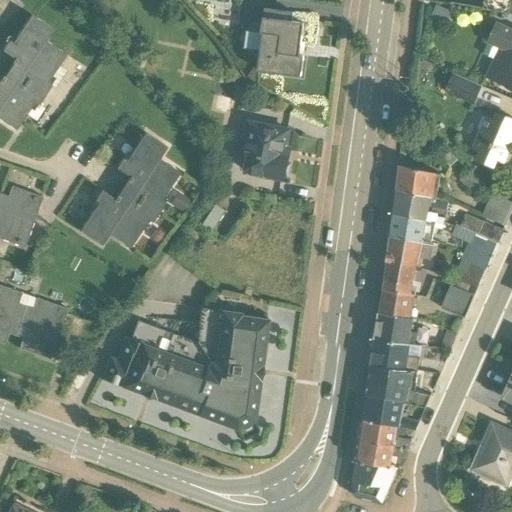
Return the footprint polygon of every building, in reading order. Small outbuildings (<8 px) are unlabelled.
[(437,5),(429,19),(443,26),(450,12),(437,5)] [(301,54),(306,22),(292,20),(293,12),(265,8),(261,33),(263,33),(260,50),(257,71),(302,76),(305,54),(301,54)] [(0,120),(13,129),(23,114),(33,121),(42,109),(35,104),(48,84),(53,87),(64,70),(55,65),(62,54),(42,40),(50,29),(28,14),(9,41),(6,38),(0,46),(0,51),(11,58),(8,62),(9,63),(1,75),(0,74),(0,120)] [(485,76),(511,88),(511,27),(497,21),(486,43),(488,44),(483,55),(493,59),(485,76)] [(260,50),(263,33),(261,33),(247,31),(245,47),(260,50)] [(445,92),(474,104),(482,86),(452,74),(445,92)] [(511,127),(511,118),(497,111),(494,119),(486,116),(485,117),(483,116),(478,127),(480,129),(472,148),(479,152),(476,160),(494,167),(498,159),(505,162),(511,146),(511,127),(511,128),(511,127)] [(285,147),(289,130),(247,122),(240,157),(246,158),(244,170),(284,178),(284,176),(288,176),(290,163),(287,162),(289,148),(285,147)] [(94,202),(76,230),(98,244),(106,233),(127,247),(145,219),(149,222),(162,202),(159,199),(177,172),(156,158),(164,146),(141,131),(123,159),(119,157),(112,167),(126,176),(111,198),(98,189),(90,200),(94,202)] [(432,146),(450,167),(458,160),(440,139),(432,146)] [(400,164),(397,188),(438,197),(441,173),(400,164)] [(460,179),(473,193),(482,186),(469,171),(460,179)] [(5,195),(0,193),(0,210),(31,221),(39,196),(8,185),(5,195)] [(397,188),(394,211),(443,223),(445,218),(438,216),(438,213),(429,211),(431,201),(437,202),(438,197),(397,188)] [(487,204),(510,214),(511,210),(511,201),(492,192),(487,204)] [(216,204),(204,224),(213,230),(226,210),(216,204)] [(505,226),(510,214),(487,204),(482,215),(505,226)] [(0,239),(22,247),(31,221),(0,210),(0,239)] [(394,211),(392,235),(432,242),(435,226),(442,228),(443,223),(394,211)] [(498,243),(504,230),(466,214),(460,226),(473,231),(497,242),(498,243)] [(457,225),(452,236),(468,243),(473,231),(460,226),(457,225)] [(497,242),(473,231),(468,245),(492,255),(497,242)] [(387,262),(417,267),(419,259),(435,260),(438,243),(432,242),(392,235),(390,249),(389,249),(387,262)] [(492,255),(468,245),(462,258),(486,268),(492,255)] [(486,268),(462,258),(457,270),(481,281),(486,268)] [(387,262),(384,288),(412,292),(417,267),(387,262)] [(481,281),(457,270),(451,284),(475,293),(481,281)] [(475,293),(451,284),(441,307),(466,317),(475,293)] [(0,285),(0,313),(18,320),(23,305),(16,302),(19,293),(0,285)] [(380,312),(412,317),(416,292),(412,292),(384,288),(380,312)] [(27,295),(19,293),(16,302),(23,305),(27,295)] [(34,298),(27,295),(23,305),(30,308),(34,298)] [(30,308),(23,305),(18,320),(56,333),(65,308),(34,297),(34,298),(30,308)] [(265,318),(238,314),(238,312),(198,307),(194,341),(186,411),(233,429),(252,420),(265,318)] [(375,338),(415,343),(417,332),(413,331),(415,317),(412,317),(380,312),(375,338)] [(0,313),(0,342),(2,343),(5,333),(13,335),(18,320),(0,313)] [(99,378),(186,411),(194,341),(135,319),(128,338),(122,336),(114,358),(107,355),(99,378)] [(56,333),(18,320),(13,335),(20,338),(16,348),(47,359),(56,333)] [(371,364),(419,371),(423,344),(415,343),(375,338),(371,364)] [(366,395),(406,403),(426,407),(431,394),(416,390),(419,371),(371,364),(366,395)] [(511,371),(500,397),(511,402),(511,371)] [(366,395),(362,418),(402,426),(416,429),(420,420),(404,416),(405,411),(403,411),(406,403),(366,395)] [(359,438),(408,448),(412,439),(399,436),(402,426),(362,418),(359,438)] [(511,431),(492,423),(471,469),(507,485),(511,473),(511,431)] [(355,458),(391,464),(392,454),(404,456),(408,448),(359,438),(355,458)] [(349,494),(384,503),(400,467),(391,464),(355,458),(349,494)] [(27,511),(8,503),(3,511),(27,511)]
